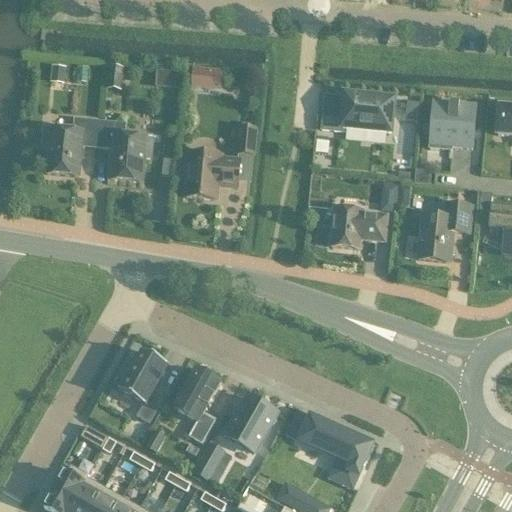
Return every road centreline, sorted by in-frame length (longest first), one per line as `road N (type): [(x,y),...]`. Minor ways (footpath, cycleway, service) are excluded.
road 1 (residential): [(126,302),(406,429),(413,464),(385,511)]
road 2 (residential): [(134,260),(261,284),(367,328)]
road 3 (residential): [(6,511),(126,302)]
road 4 (residential): [(511,28),(317,15)]
road 5 (residential): [(317,15),(144,0)]
road 6 (residential): [(0,239),(134,260)]
road 7 (residential): [(487,353),(404,328),(367,328)]
road 8 (residential): [(367,328),(472,390)]
